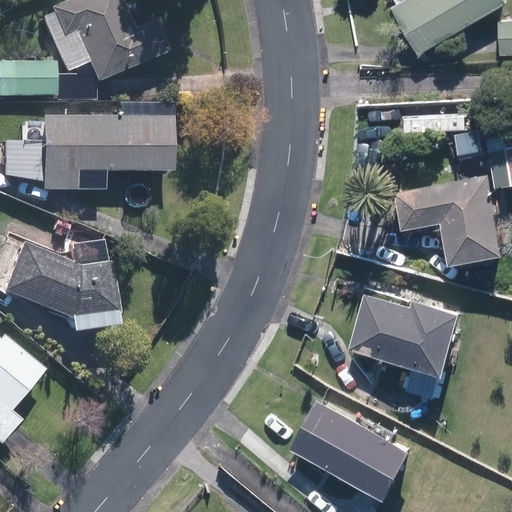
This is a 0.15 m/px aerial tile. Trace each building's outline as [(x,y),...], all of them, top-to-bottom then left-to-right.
[(96,82),(169,53),(155,21),(131,31),(118,0),(69,0),(51,8),(53,12),(41,17),(64,72),(88,62),(96,82)] [(423,52),(511,1),(511,0),(408,0),(397,7),(423,52)] [(511,18),(502,19),(504,54),(511,53),(511,18)] [(56,62),(0,62),(0,96),(56,96),(56,62)] [(118,118),(41,117),(40,191),(75,192),(76,171),(170,172),(171,103),(118,103),(118,118)] [(502,186),(511,183),(511,146),(495,150),(502,186)] [(511,252),(511,242),(497,170),(400,191),(408,229),(448,221),(457,264),(511,252)] [(72,322),(71,332),(119,328),(113,263),(77,266),(22,243),(1,292),(72,322)] [(419,295),(417,303),(370,290),(354,348),(452,374),(470,309),(419,295)] [(0,444),(20,421),(9,411),(44,370),(2,334),(0,337),(0,444)] [(420,447),(323,397),(297,447),(394,496),(420,447)]
